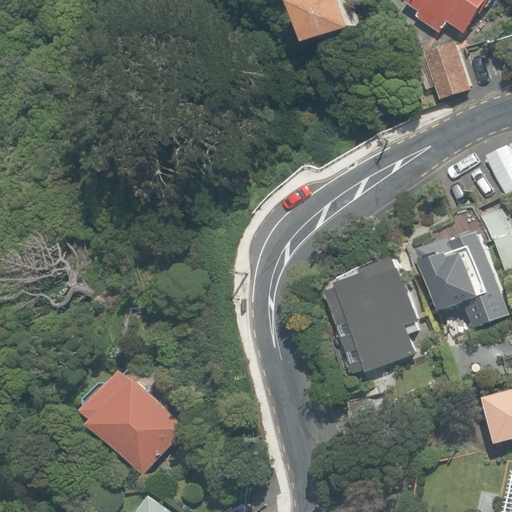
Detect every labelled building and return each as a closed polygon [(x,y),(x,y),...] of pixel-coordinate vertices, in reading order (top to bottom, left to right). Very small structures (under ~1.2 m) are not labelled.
[(311,0),(324,42),(366,28),(356,0),(311,0)] [(450,22),(468,34),(485,10),(490,13),(497,0),(409,0),(408,2),(421,11),(417,17),(443,34),(450,22)] [(428,53),(444,101),(476,91),(460,43),(428,53)] [(511,190),(511,145),(489,156),(506,193),(511,190)] [(494,240),(498,238),(511,233),(511,220),(507,204),(484,211),(494,240)] [(469,301),(477,326),(511,314),(511,311),(484,232),(459,240),(457,236),(422,248),(444,310),(469,301)] [(511,233),(498,238),(508,269),(511,268),(511,233)] [(351,316),(370,371),(422,354),(411,324),(424,320),(406,266),(403,267),(399,256),(364,269),(365,272),(339,281),(340,285),(328,290),(339,320),(351,316)] [(136,381),(126,370),(114,382),(106,383),(91,398),(91,406),(88,409),(98,419),(94,423),(146,475),(191,430),(139,378),(136,381)] [(511,389),(488,396),(501,442),(511,439),(511,389)] [(350,403),(355,420),(392,410),(388,394),(350,403)] [(392,410),(355,420),(360,441),(398,432),(392,410)] [(176,511),(154,496),(142,511),(176,511)] [(225,511),(257,511),(245,496),(225,511)]
